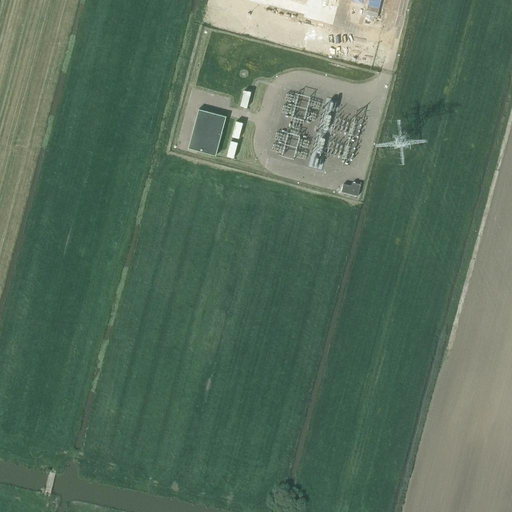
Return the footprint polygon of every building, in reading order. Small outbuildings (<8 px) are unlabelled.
[(240,106),(247,108),(251,93),(244,91),(240,106)] [(198,110),(188,149),(216,156),(226,117),(198,110)] [(231,139),(238,141),(242,124),(235,122),(231,139)] [(297,149),(298,140),(286,139),(284,155),(299,156),(300,149),(297,149)] [(226,157),(233,159),(237,143),(231,142),(226,157)] [(344,184),(341,193),(358,197),(361,185),(353,183),(352,187),(344,184)]
